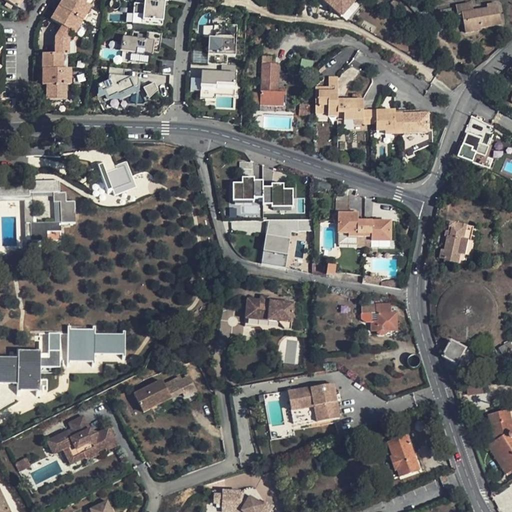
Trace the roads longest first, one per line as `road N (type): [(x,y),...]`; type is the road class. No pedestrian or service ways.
road 1 (residential): [(0,126),(201,130),(431,202)]
road 2 (residential): [(431,202),(415,300),(421,339),(479,511)]
road 3 (residential): [(156,495),(232,465),(223,383)]
